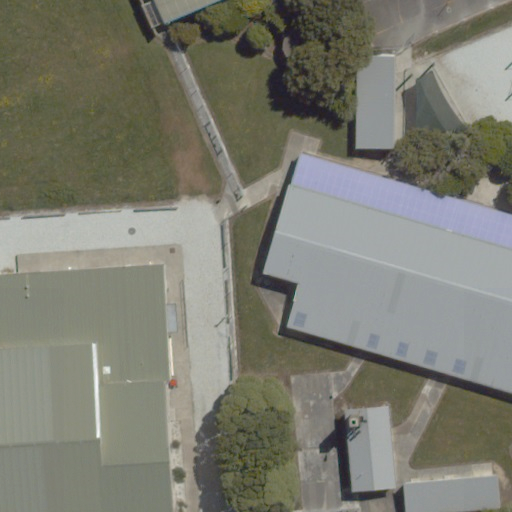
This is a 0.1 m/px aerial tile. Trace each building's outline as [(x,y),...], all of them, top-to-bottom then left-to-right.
[(160,0),(170,22),(221,0),(160,0)] [(416,53),(365,57),(373,148),(423,144),(416,53)] [(511,245),(299,182),(272,272),(302,281),(289,326),(511,391),(511,245)] [(168,302),(165,257),(0,268),(0,511),(183,511),(170,331),(179,330),(177,301),(168,302)] [(358,489),(400,486),(393,406),(351,409),(358,489)] [(409,482),(410,511),(438,511),(504,507),(502,475),(409,482)]
